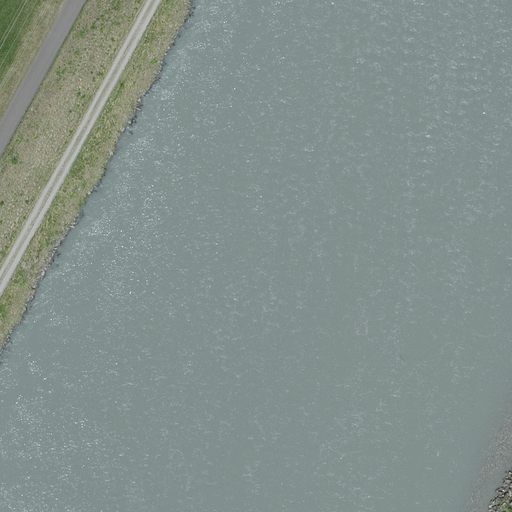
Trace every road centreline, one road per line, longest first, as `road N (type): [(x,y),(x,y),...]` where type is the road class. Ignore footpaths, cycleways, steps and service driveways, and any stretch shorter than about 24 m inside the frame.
road 1 (track): [(153,0),(0,287)]
road 2 (track): [(77,0),(0,143)]
